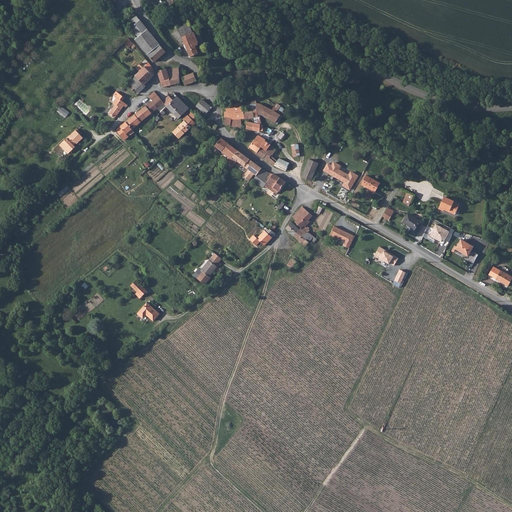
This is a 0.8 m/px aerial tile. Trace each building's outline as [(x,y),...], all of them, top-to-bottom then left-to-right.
[(149,55),(155,61),(161,56),(167,51),(136,14),(130,19),(135,24),(131,27),(139,36),(136,39),(149,55)] [(184,26),(188,35),(192,33),(191,31),(193,31),(190,23),(184,26)] [(182,37),(188,35),(184,26),(183,26),(178,28),(182,37)] [(192,33),(188,35),(182,37),(178,28),(173,34),(180,42),(183,40),(188,51),(196,47),(195,45),(193,40),(197,38),(195,33),(194,32),(193,31),(191,31),(192,33)] [(136,46),(134,43),(131,40),(128,37),(123,42),(128,46),(129,45),(131,46),(133,48),(136,46)] [(198,53),(196,47),(188,51),(190,56),(198,53)] [(154,67),(149,62),(135,76),(144,85),(144,84),(154,75),(153,75),(154,73),(154,67)] [(170,76),(171,84),(180,82),(180,74),(180,67),(167,69),(170,76)] [(163,86),(171,84),(170,76),(167,69),(167,68),(162,69),(158,70),(163,86)] [(197,80),(194,72),(182,77),(184,81),(185,85),(197,80)] [(135,76),(129,83),(132,86),(130,88),(133,90),(135,88),(137,90),(139,92),(146,86),(144,84),(144,85),(135,76)] [(118,96),(125,102),(127,99),(117,91),(110,100),(113,102),(118,96)] [(153,100),(147,105),(152,112),(164,103),(164,102),(160,97),(156,92),(155,91),(148,96),(153,100)] [(166,100),(170,96),(165,92),(160,97),(164,102),(164,103),(166,105),(169,103),(166,100)] [(177,95),(174,98),(170,96),(166,100),(169,103),(166,105),(179,118),(190,108),(177,95)] [(128,104),(125,102),(118,96),(113,102),(115,104),(122,108),(124,105),(127,107),(128,104)] [(212,107),(202,99),(196,106),(206,114),(212,107)] [(250,100),(252,109),(254,109),(255,117),(259,117),(259,115),(258,115),(257,103),(257,99),(250,100)] [(244,111),(252,109),(250,100),(241,102),(243,112),(244,111)] [(242,119),(245,118),(244,111),(243,112),(241,102),(226,106),(227,111),(236,112),(238,118),(238,119),(242,118),(242,119)] [(259,115),(263,115),(267,106),(260,103),(257,103),(258,115),(259,115)] [(109,113),(115,118),(122,108),(115,104),(109,113)] [(147,105),(141,109),(147,117),(152,112),(147,105)] [(59,106),(56,111),(66,116),(69,112),(59,106)] [(281,114),(270,108),(266,116),(276,122),(279,118),(281,119),(284,115),(281,114)] [(141,121),(147,117),(141,109),(135,113),(141,121)] [(254,109),(252,109),(244,111),(245,118),(245,119),(248,118),(251,118),(255,117),(254,109)] [(192,110),(187,115),(196,123),(201,118),(192,110)] [(135,113),(126,121),(132,129),(141,121),(135,113)] [(173,132),(179,138),(186,132),(194,125),(196,123),(187,115),(183,119),(185,120),(178,126),(173,132)] [(231,125),(231,126),(238,127),(237,118),(225,117),(224,124),(231,125)] [(126,133),(132,129),(126,121),(116,130),(125,140),(129,136),(126,133)] [(218,125),(212,121),(209,126),(215,130),(218,125)] [(62,147),(68,153),(71,150),(74,153),(78,149),(75,146),(77,144),(79,145),(85,139),(81,135),(77,132),(71,138),(62,147)] [(261,146),(264,148),(268,142),(265,140),(266,139),(259,134),(249,147),(257,152),(261,146)] [(216,145),(223,150),(228,142),(222,138),(216,144),(216,145)] [(229,161),(225,167),(230,170),(230,169),(232,167),(237,160),(233,157),(238,150),(228,142),(223,150),(221,152),(223,154),(222,156),(229,161)] [(300,156),(299,143),(292,144),(294,156),(300,156)] [(267,150),(264,148),(259,155),(266,160),(267,161),(274,153),(275,152),(277,150),(271,145),(267,150)] [(237,160),(240,162),(245,166),(250,159),(238,150),(233,157),(237,160)] [(281,156),(279,155),(275,152),(274,153),(267,161),(272,165),(274,166),(276,164),(275,163),(279,158),(280,158),(281,156)] [(286,170),(288,166),(283,164),(285,160),(280,158),(279,158),(275,163),(276,164),(278,167),(286,170)] [(311,180),(319,163),(309,159),(302,177),(311,180)] [(250,170),(252,171),(254,169),(258,165),(258,164),(252,160),(246,168),(250,170)] [(326,162),(321,170),(343,183),(341,186),(349,191),(358,176),(350,171),(347,175),(338,170),(340,166),(332,161),(330,164),(326,162)] [(259,172),(253,179),(264,187),(266,184),(269,179),(266,178),(269,173),(262,168),(259,172)] [(257,170),(254,169),(252,171),(250,170),(247,175),(251,177),(257,170)] [(259,172),(258,171),(257,170),(251,177),(253,179),(259,172)] [(270,172),(269,173),(266,178),(269,179),(266,184),(270,188),(272,185),(279,191),(286,181),(274,173),(273,174),(270,172)] [(375,190),(380,182),(366,175),(361,184),(366,187),(367,186),(375,190)] [(277,194),(279,191),(272,185),(270,188),(266,184),(264,187),(269,190),(270,188),(277,194)] [(459,207),(459,206),(460,203),(444,196),(439,208),(444,210),(445,208),(449,210),(449,211),(455,214),(456,213),(457,213),(457,212),(458,211),(459,210),(460,209),(460,208),(459,207)] [(304,225),(308,220),(313,215),(303,206),(293,217),(296,219),(295,221),(298,224),(301,228),(294,236),(299,240),(306,232),(308,232),(310,230),(306,227),(304,225)] [(388,207),(383,215),(389,219),(394,211),(388,207)] [(420,221),(412,216),(407,224),(413,228),(410,232),(416,235),(418,231),(424,221),(421,219),(420,221)] [(295,224),(292,221),(285,228),(288,231),(295,224)] [(297,226),(295,224),(288,231),(294,236),(301,228),(298,224),(297,226)] [(448,232),(434,225),(428,236),(441,242),(442,240),(443,241),(448,232)] [(333,227),(329,236),(343,242),(342,246),(348,249),(353,236),(333,227)] [(269,229),(267,228),(257,238),(261,242),(265,245),(272,238),(276,234),(273,230),(272,232),(269,229)] [(309,233),(308,233),(308,232),(306,232),(299,240),(306,247),(307,245),(310,246),(312,244),(309,242),(314,236),(309,233)] [(259,243),(252,237),(250,240),(256,246),(259,243)] [(474,246),(462,239),(456,248),(468,256),(474,246)] [(390,262),(394,265),(399,258),(394,255),(393,256),(385,250),(385,249),(380,246),(375,254),(389,263),(390,262)] [(209,277),(209,276),(213,271),(212,270),(216,265),(222,258),(217,255),(215,253),(200,271),(198,269),(194,274),(198,277),(197,278),(205,284),(210,278),(209,277)] [(297,261),(296,261),(293,259),(292,258),(287,265),(292,268),(297,261)] [(394,279),(401,283),(405,275),(406,272),(400,269),(394,279)] [(508,286),(511,280),(511,277),(501,271),(496,279),(508,286)] [(134,289),(139,283),(136,280),(131,285),(134,289)] [(146,290),(139,283),(134,289),(141,296),(146,290)] [(153,320),(159,313),(146,302),(137,313),(140,316),(144,312),(153,320)]
